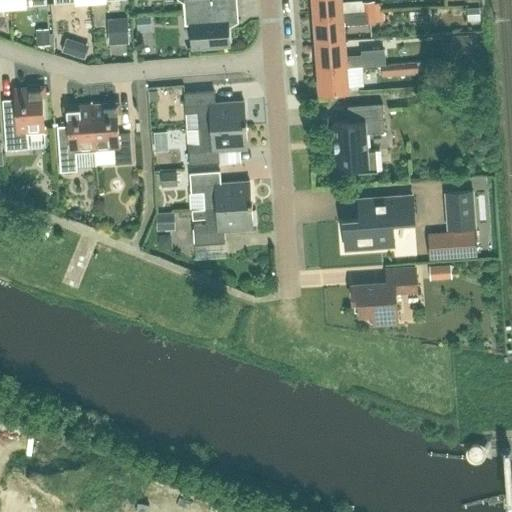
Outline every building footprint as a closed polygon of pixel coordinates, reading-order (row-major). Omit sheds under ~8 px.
[(182,0),(183,11),(236,7),(235,0),(182,0)] [(312,0),(313,14),(341,12),(361,11),(375,10),(374,0),(360,0),(341,2),(340,0),(312,0)] [(479,6),(466,7),(467,21),(479,20),(479,6)] [(237,20),(236,7),(183,11),(184,24),(190,24),(191,47),(229,45),(227,21),(237,20)] [(375,12),(375,10),(361,11),(362,21),(381,20),(381,11),(375,12)] [(341,12),(313,14),(315,41),(343,39),(342,22),(362,21),(361,11),(341,12)] [(151,28),(150,16),(136,17),(137,29),(151,28)] [(131,41),(131,19),(115,19),(114,40),(131,41)] [(51,44),(49,27),(36,29),(38,45),(51,44)] [(343,39),(315,41),(317,68),(345,66),(362,65),(386,63),(385,48),(361,50),(361,53),(344,55),(343,39)] [(345,66),(317,68),(319,93),(347,91),(345,66)] [(43,129),(40,87),(14,89),(16,118),(3,119),(5,149),(28,147),(26,130),(43,129)] [(165,99),(164,87),(149,88),(150,100),(165,99)] [(198,127),(245,124),(243,100),(214,102),(213,90),(183,92),(184,112),(197,111),(198,127)] [(423,102),(423,92),(404,92),(404,101),(423,102)] [(116,103),(91,105),(94,147),(113,146),(115,163),(131,162),(129,132),(118,133),(116,103)] [(383,131),(381,103),(347,105),(348,121),(332,122),(336,169),(350,168),(351,173),(377,171),(377,170),(376,170),(375,149),(366,150),(365,133),(383,131)] [(94,147),(91,105),(67,107),(69,136),(57,137),(60,171),(76,170),(75,149),(94,147)] [(245,124),(198,127),(199,143),(187,144),(188,164),(219,162),(218,150),(246,148),(245,124)] [(178,183),(177,170),(161,172),(162,185),(178,183)] [(204,207),(250,204),(249,180),(220,182),(219,170),(189,172),(190,192),(202,192),(204,207)] [(478,226),(475,188),(447,191),(450,228),(478,226)] [(413,220),(411,195),(358,198),(359,200),(362,199),(363,218),(343,220),(345,248),(393,245),(391,222),(413,220)] [(206,223),(192,224),(194,244),(224,242),(223,230),(252,228),(250,204),(204,207),(191,208),(192,218),(206,217),(206,223)] [(175,228),(174,211),(156,213),(158,230),(175,228)] [(434,265),(434,278),(456,278),(456,265),(434,265)] [(416,289),(415,267),(385,269),(386,282),(350,285),(352,301),(358,301),(358,314),(372,313),(372,323),(397,321),(395,291),(416,289)] [(168,483),(157,511),(180,511),(188,490),(168,483)]
